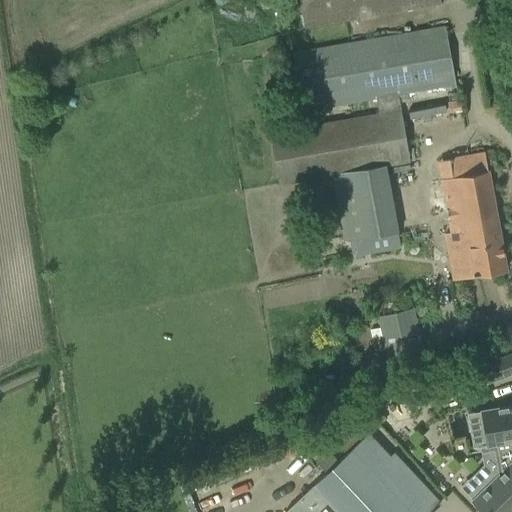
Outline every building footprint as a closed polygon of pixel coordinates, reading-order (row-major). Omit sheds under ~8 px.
[(440,3),(439,0),(299,0),(304,27),(440,3)] [(456,86),(444,26),(291,54),(302,112),(376,99),(379,114),(400,110),(399,102),(413,99),(412,91),(450,85),(450,87),(456,86)] [(460,99),(447,101),(449,110),(462,108),(460,99)] [(400,110),(379,114),(270,134),(279,184),(409,161),(400,110)] [(452,239),(459,277),(505,269),(484,152),(448,158),(452,177),(440,179),(451,232),(445,233),(446,240),(452,239)] [(401,248),(393,206),(344,216),(352,257),(401,248)] [(379,315),(389,358),(421,350),(410,308),(379,315)] [(359,353),(344,356),(347,368),(362,365),(359,353)] [(511,353),(478,367),(484,383),(511,372),(511,353)] [(464,368),(432,378),(438,397),(449,394),(448,392),(457,389),(458,391),(470,387),(464,368)] [(511,511),(511,406),(481,412),(486,440),(484,441),(488,463),(500,475),(472,502),(481,511),(511,511)] [(430,511),(440,503),(394,454),(390,457),(369,434),(365,437),(340,410),(321,428),(346,455),(285,511),(430,511)]
